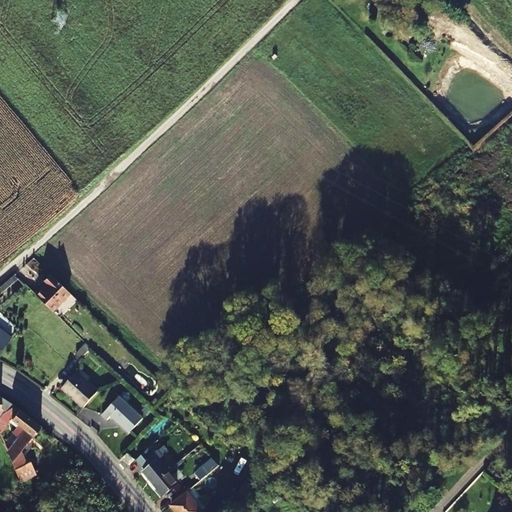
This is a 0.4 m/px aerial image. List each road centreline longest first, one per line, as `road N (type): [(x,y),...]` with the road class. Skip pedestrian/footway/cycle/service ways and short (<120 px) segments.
road 1 (track): [(0,280),(297,0)]
road 2 (secondary): [(0,379),(66,426),(143,511)]
